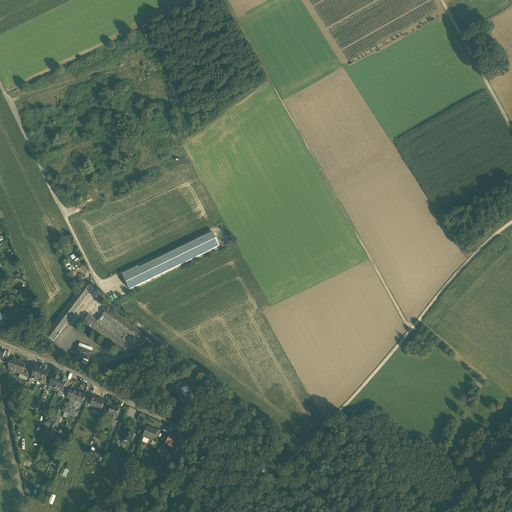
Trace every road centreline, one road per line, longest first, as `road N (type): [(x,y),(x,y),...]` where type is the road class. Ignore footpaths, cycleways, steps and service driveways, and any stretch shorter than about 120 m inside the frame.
road 1 (track): [(224,0),(409,330)]
road 2 (track): [(511,221),(481,245),(372,376),(279,469)]
road 3 (track): [(302,448),(105,300)]
road 4 (residential): [(197,434),(0,344)]
road 5 (track): [(511,130),(440,0)]
